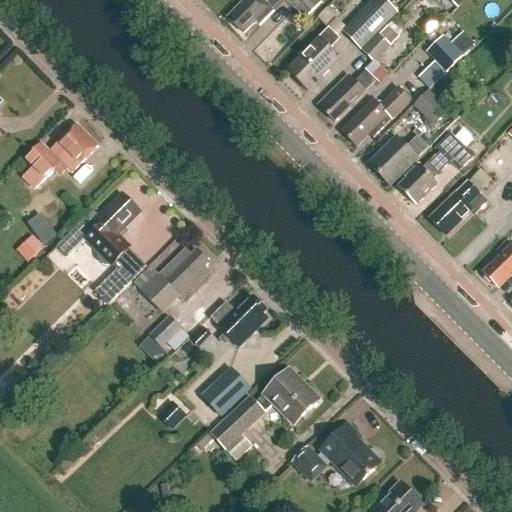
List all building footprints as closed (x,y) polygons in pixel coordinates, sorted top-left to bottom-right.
[(269,0),(246,0),(228,19),(243,35),(255,23),(260,27),(273,13),(265,5),(269,0)] [(287,0),(286,2),(305,21),(322,4),(317,0),(287,0)] [(362,53),(398,15),(382,0),(374,0),(342,33),(362,53)] [(447,0),(457,10),(466,0),(447,0)] [(379,36),(391,48),(399,39),(387,28),(379,36)] [(307,92),(340,60),(331,51),(340,41),(328,29),(286,72),(307,92)] [(379,36),(363,53),(375,64),(391,48),(379,36)] [(428,55),(446,74),(462,59),(444,39),(428,55)] [(365,94),(376,82),(366,73),(355,84),(348,77),(318,108),(334,124),(365,94)] [(373,140),(411,102),(398,90),(380,108),(373,101),(342,133),(356,149),(369,136),(373,140)] [(433,128),(449,113),(428,93),(413,108),(433,128)] [(72,175),(99,148),(77,126),(50,153),(42,145),(28,159),(35,167),(22,180),(35,192),(55,171),(60,176),(67,169),(72,175)] [(416,208),(438,186),(434,182),(450,165),(459,173),(473,159),(463,150),(455,142),(449,136),(435,150),(439,154),(422,171),(418,166),(405,179),(406,179),(397,189),(416,208)] [(389,187),(428,149),(417,139),(407,149),(396,138),(368,165),(389,187)] [(455,196),(430,221),(446,238),(471,214),(474,217),(487,205),(467,185),(455,196)] [(67,259),(85,241),(111,267),(130,248),(118,236),(141,214),(122,195),(99,218),(94,213),(57,249),(67,259)] [(46,243),(59,234),(44,213),(32,222),(46,243)] [(28,265),(44,250),(33,238),(17,253),(28,265)] [(511,246),(483,275),(485,277),(484,280),(490,285),(493,285),(498,290),(511,277),(511,246)] [(192,256),(187,250),(160,277),(159,276),(142,292),(164,314),(180,298),(183,301),(210,274),(205,269),(210,264),(197,251),(192,256)] [(118,275),(116,273),(95,295),(108,308),(129,286),(118,275)] [(252,299),(237,315),(234,312),(218,328),(239,348),(244,343),(247,343),(250,339),(250,336),(265,321),(262,317),(266,313),(252,299)] [(162,350),(181,331),(169,319),(149,338),(162,350)] [(199,350),(212,338),(204,330),(191,342),(199,350)] [(231,369),(201,398),(222,420),(252,391),(231,369)] [(289,370),(262,397),(293,429),(320,402),(289,370)] [(239,441),(266,416),(249,398),(223,424),(224,425),(206,443),(220,458),(238,440),(239,441)] [(173,426),(187,414),(179,405),(165,418),(173,426)] [(373,451),(369,452),(356,438),(359,435),(349,424),(318,454),(320,456),(318,458),(308,449),(291,465),(312,486),(328,469),(327,468),(330,465),(355,490),(381,464),(380,462),(381,458),(379,455),(377,452),(373,451)] [(421,511),(425,508),(401,483),(385,500),(383,498),(369,511),(421,511)]
